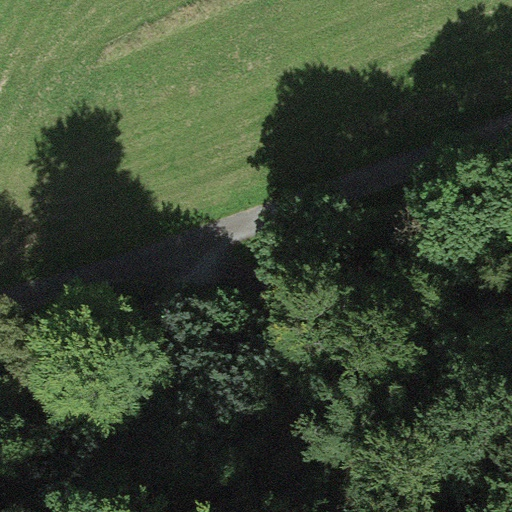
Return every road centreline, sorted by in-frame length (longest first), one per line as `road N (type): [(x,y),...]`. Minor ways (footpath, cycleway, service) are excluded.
road 1 (track): [(0,310),(511,129)]
road 2 (track): [(94,277),(511,308)]
